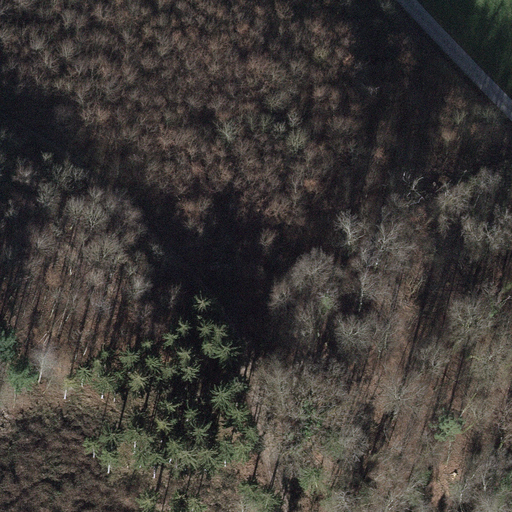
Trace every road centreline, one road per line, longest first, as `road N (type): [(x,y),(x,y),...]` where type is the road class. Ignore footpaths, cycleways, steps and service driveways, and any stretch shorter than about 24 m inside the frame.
road 1 (track): [(0,115),(63,149),(161,241),(240,333),(286,511)]
road 2 (track): [(511,97),(409,0)]
